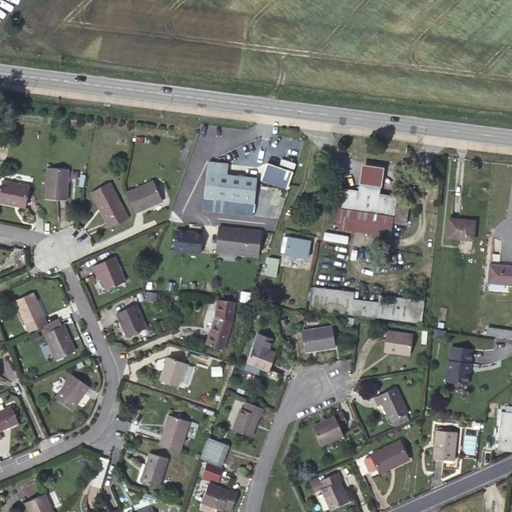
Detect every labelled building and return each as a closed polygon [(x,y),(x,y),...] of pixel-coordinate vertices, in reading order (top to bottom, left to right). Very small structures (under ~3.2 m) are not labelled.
[(293,173),(266,163),(260,180),(287,190),(293,173)] [(228,166),(208,164),(203,199),(253,206),(256,181),(226,177),(228,166)] [(384,168),(362,164),(360,184),(381,187),(384,168)] [(66,166),(45,166),(44,197),(65,198),(66,166)] [(27,185),(1,181),(0,187),(0,202),(23,207),(27,185)] [(152,181),(125,192),(134,212),(161,201),(152,181)] [(107,183),(90,193),(109,229),(127,219),(107,183)] [(359,193),(341,190),(336,228),(390,236),(392,222),(405,223),(408,206),(395,204),(396,199),(378,196),(379,190),(360,187),(359,193)] [(475,221),(450,218),(448,238),(473,240),(475,221)] [(260,234),(218,229),(216,247),(235,250),(235,256),(257,258),(260,234)] [(202,233),(176,230),(174,250),(200,253),(202,233)] [(347,242),(348,235),(324,232),(323,240),(347,242)] [(310,241),(288,237),(285,253),(307,257),(310,241)] [(235,250),(216,247),(215,253),(235,256),(235,250)] [(94,266),(97,275),(100,274),(103,279),(107,291),(126,282),(115,257),(94,266)] [(278,264),(269,263),(267,275),(276,276),(278,264)] [(511,267),(490,265),(488,283),(511,285),(511,267)] [(353,293),(314,288),(311,308),(421,322),(423,301),(379,296),(378,303),(352,300),(353,293)] [(34,292),(16,300),(27,324),(45,316),(34,292)] [(217,299),(215,317),(232,322),(235,302),(217,299)] [(136,305),(117,313),(126,336),(146,327),(136,305)] [(62,317),(45,325),(48,331),(65,324),(62,317)] [(232,322),(215,317),(206,345),(223,350),(232,322)] [(65,324),(48,331),(47,332),(58,358),(78,349),(66,323),(65,324)] [(332,327),(302,332),(305,351),(335,347),(332,327)] [(511,328),(487,327),(486,336),(511,337),(511,328)] [(388,331),(386,348),(394,350),(394,352),(409,354),(412,335),(388,331)] [(254,345),(246,367),(260,372),(262,368),(269,371),(276,353),(254,345)] [(472,349),(451,346),(449,360),(448,360),(446,381),(468,384),(469,374),(468,373),(469,365),(470,365),(472,349)] [(168,357),(160,380),(179,386),(186,363),(168,357)] [(91,386),(73,373),(57,396),(75,408),(91,386)] [(383,403),(392,427),(410,419),(398,387),(374,396),(378,405),(383,403)] [(265,409),(247,402),(244,409),(241,409),(233,430),(251,436),(259,415),(262,416),(265,409)] [(4,410),(0,411),(0,440),(3,439),(0,432),(20,424),(12,406),(4,410)] [(511,440),(511,413),(502,412),(499,439),(511,440)] [(343,413),(334,416),(338,424),(346,420),(343,413)] [(175,416),(164,447),(184,453),(194,424),(175,416)] [(338,424),(334,416),(313,426),(321,445),(343,436),(339,427),(338,424)] [(457,433),(436,430),(434,458),(454,461),(457,433)] [(218,463),(225,444),(209,438),(202,457),(218,463)] [(511,450),(511,440),(499,439),(498,449),(511,450)] [(400,441),(371,455),(372,456),(366,458),(365,462),(369,471),(372,472),(378,469),(380,472),(393,466),(394,467),(409,460),(400,441)] [(230,446),(225,444),(218,463),(222,464),(230,446)] [(149,452),(143,469),(146,471),(142,483),(159,488),(168,459),(149,452)] [(99,456),(90,484),(100,487),(109,459),(99,456)] [(207,462),(202,476),(218,481),(223,468),(207,462)] [(393,466),(380,472),(380,474),(394,467),(393,466)] [(321,489),(331,510),(348,502),(339,482),(342,480),(339,472),(321,481),(324,488),(321,489)] [(229,491),(208,484),(201,502),(202,502),(214,507),(222,510),(223,507),(232,510),(238,492),(230,489),(229,491)] [(26,502),(30,511),(53,511),(45,493),(26,502)] [(214,507),(202,502),(199,509),(207,511),(210,511),(212,511),(214,507)]
